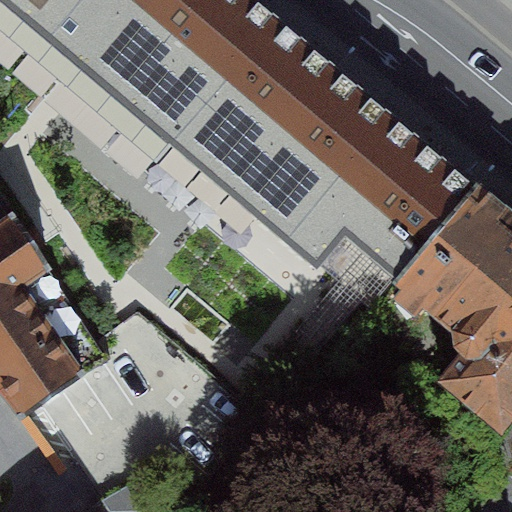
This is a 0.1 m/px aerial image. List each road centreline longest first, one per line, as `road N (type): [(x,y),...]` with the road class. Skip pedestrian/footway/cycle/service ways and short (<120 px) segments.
road 1 (secondary): [(391,0),(511,94)]
road 2 (residential): [(0,413),(55,494),(31,511)]
